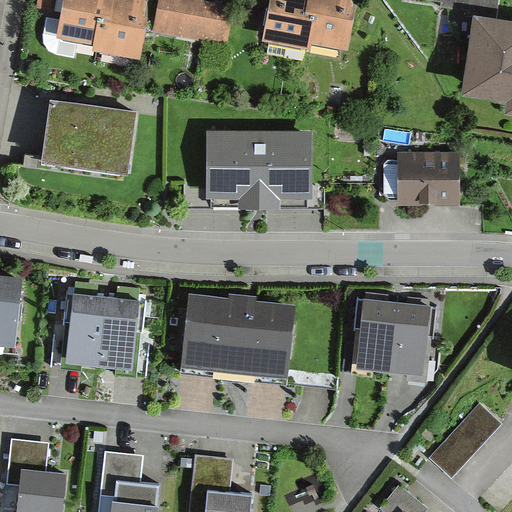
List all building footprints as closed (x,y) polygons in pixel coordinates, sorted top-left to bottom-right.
[(66,0),(61,27),(96,33),(100,7),(110,9),(111,0),(66,0)] [(100,7),(96,33),(94,41),(140,48),(146,10),(141,10),(142,0),(111,0),(110,9),(100,7)] [(231,6),(195,0),(160,0),(156,26),(225,38),(231,6)] [(307,4),(307,0),(271,0),(266,30),(309,39),(311,32),(316,6),(307,4)] [(307,0),(307,4),(316,6),(311,32),(346,39),(353,2),(347,1),(346,0),(307,0)] [(427,0),(441,2),(440,7),(469,11),(469,13),(497,17),(499,0),(427,0)] [(511,25),(471,21),(462,100),(504,105),(503,118),(511,119),(511,25)] [(134,113),(48,101),(39,163),(125,175),(134,113)] [(312,124),(206,124),(206,192),(211,192),(211,201),(308,200),(308,192),(312,192),(312,124)] [(456,153),(397,155),(398,204),(458,202),(456,153)] [(23,281),(0,278),(0,350),(16,352),(23,281)] [(99,359),(106,290),(73,287),(67,355),(99,359)] [(140,293),(106,290),(99,359),(133,362),(140,293)] [(294,308),(187,296),(179,368),(286,380),(294,308)] [(358,364),(391,367),(398,300),(365,297),(358,364)] [(398,300),(391,367),(422,370),(429,303),(398,300)] [(480,401),(430,456),(452,476),(502,421),(480,401)] [(234,455),(195,452),(188,511),(250,511),(253,488),(231,486),(234,455)] [(61,511),(65,473),(20,469),(15,511),(61,511)] [(159,511),(161,487),(116,482),(113,511),(159,511)]
